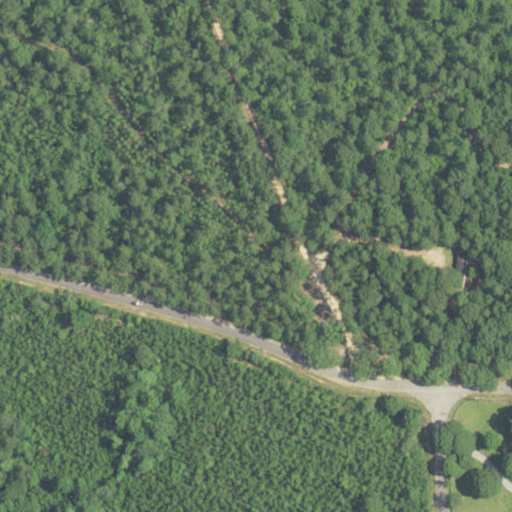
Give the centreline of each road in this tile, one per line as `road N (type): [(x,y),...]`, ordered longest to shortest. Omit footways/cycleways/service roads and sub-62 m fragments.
road 1 (residential): [(0,268),(363,380),(511,390)]
road 2 (residential): [(363,380),(212,0)]
road 3 (residential): [(440,511),(436,388)]
